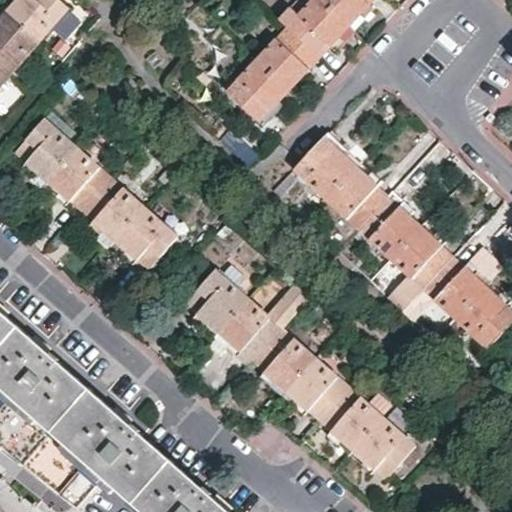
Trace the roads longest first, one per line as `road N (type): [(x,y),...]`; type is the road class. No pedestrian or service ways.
road 1 (residential): [(296,511),(0,245)]
road 2 (residential): [(471,0),(494,28),(439,111)]
road 3 (unknown): [(196,421),(117,511)]
